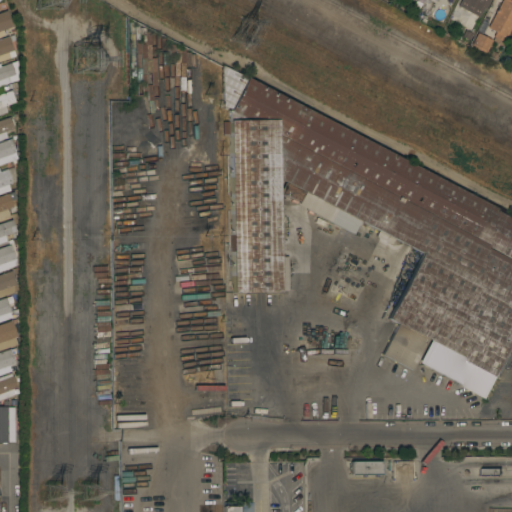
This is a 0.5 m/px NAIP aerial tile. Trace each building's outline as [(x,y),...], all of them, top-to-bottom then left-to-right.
[(423,0),(417,12),(412,9),(416,1),(414,0),(423,0)] [(489,0),(485,9),(483,8),(478,17),(458,6),(461,0),(489,0)] [(509,0),(511,1),(511,24),(508,33),(507,35),(506,35),(502,42),(492,37),(495,32),(487,28),(501,0),(509,0)] [(13,28),(8,30),(7,28),(2,30),(4,35),(0,36),(0,12),(6,10),(13,28)] [(469,40),(462,37),(465,30),(472,33),(469,40)] [(471,46),(477,33),(491,40),(485,53),(471,46)] [(13,50),(7,52),(9,58),(0,61),(0,38),(8,36),(13,50)] [(0,85),(0,67),(10,63),(14,75),(8,77),(9,79),(10,78),(11,82),(0,85)] [(511,217),(511,350),(500,374),(502,375),(487,403),(416,365),(417,362),(416,361),(411,370),(381,355),(397,324),(387,318),(421,254),(394,239),(391,244),(375,236),(378,231),(359,221),(352,234),(298,205),(299,202),(279,192),(285,182),(277,178),(278,257),(287,257),(288,291),(279,291),(231,292),(227,111),(222,107),(221,65),(511,217)] [(14,102),(4,106),(6,112),(0,114),(0,93),(10,90),(14,102)] [(10,119),(11,119),(13,125),(12,125),(13,128),(4,132),(6,138),(0,140),(0,120),(9,117),(10,119)] [(15,152),(9,154),(11,160),(0,164),(0,141),(10,138),(15,152)] [(0,171),(13,167),(15,171),(13,172),(15,177),(14,177),(16,181),(7,184),(9,190),(0,193),(0,171)] [(0,196),(2,196),(2,197),(6,195),(8,200),(10,200),(13,206),(2,210),(5,216),(0,218),(0,196)] [(0,223),(11,220),(15,231),(4,235),(6,241),(0,243),(0,223)] [(17,265),(0,271),(0,248),(10,245),(17,265)] [(351,257),(381,274),(364,307),(333,290),(351,257)] [(18,290),(0,296),(0,273),(11,270),(18,290)] [(0,299),(5,298),(10,311),(9,312),(11,318),(0,321),(0,299)] [(0,325),(3,324),(5,329),(12,327),(16,338),(8,341),(10,347),(0,350),(0,352),(9,349),(9,350),(15,347),(17,353),(11,355),(14,363),(8,366),(10,371),(0,374),(0,325)] [(250,385),(251,334),(228,334),(227,389),(241,390),(241,385),(250,385)] [(0,376),(10,373),(11,376),(12,375),(16,387),(15,388),(17,391),(14,392),(15,394),(0,399),(0,376)] [(0,406),(6,406),(6,407),(13,407),(14,442),(7,442),(7,443),(0,443),(0,406)] [(350,461),(381,461),(382,475),(351,475),(350,461)] [(222,511),(222,507),(238,506),(238,502),(250,502),(250,511),(222,511)]
